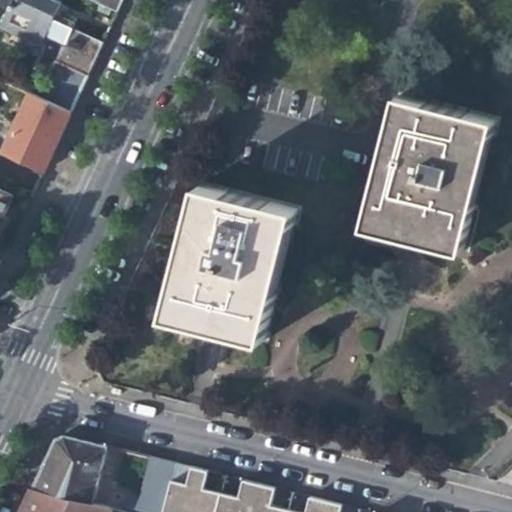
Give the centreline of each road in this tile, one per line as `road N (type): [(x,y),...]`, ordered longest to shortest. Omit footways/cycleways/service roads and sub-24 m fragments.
road 1 (residential): [(511,510),(0,380)]
road 2 (residential): [(0,379),(183,0)]
road 3 (residential): [(425,0),(409,60),(375,127),(345,135),(210,106)]
